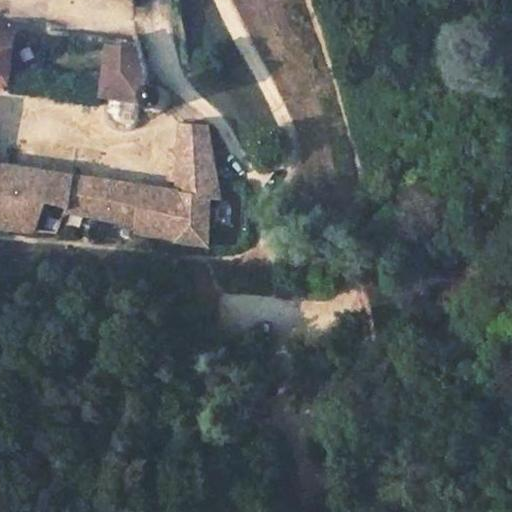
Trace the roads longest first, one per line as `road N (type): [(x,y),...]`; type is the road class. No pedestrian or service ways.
road 1 (track): [(310,0),(354,150),(360,216),(385,224),(411,202),(430,156),(457,0)]
road 2 (track): [(258,189),(254,215),(288,254),(277,333),(295,397),(266,511)]
